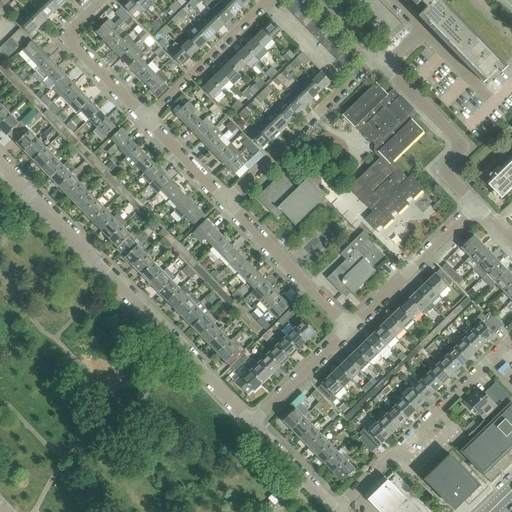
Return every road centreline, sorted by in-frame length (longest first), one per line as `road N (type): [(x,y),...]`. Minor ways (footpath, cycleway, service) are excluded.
road 1 (residential): [(249,422),(0,165)]
road 2 (residential): [(334,511),(511,338)]
road 3 (residential): [(228,200),(374,57)]
road 4 (residential): [(474,205),(442,169),(465,146),(383,65)]
road 5 (residential): [(350,329),(228,200)]
road 6 (residential): [(350,329),(474,205)]
road 7 (residential): [(146,118),(268,0)]
road 8 (residential): [(146,118),(68,36),(101,0)]
road 9 (residential): [(249,422),(350,329)]
road 10 (residential): [(511,85),(491,103),(421,29)]
road 11 (residential): [(334,511),(249,422)]
